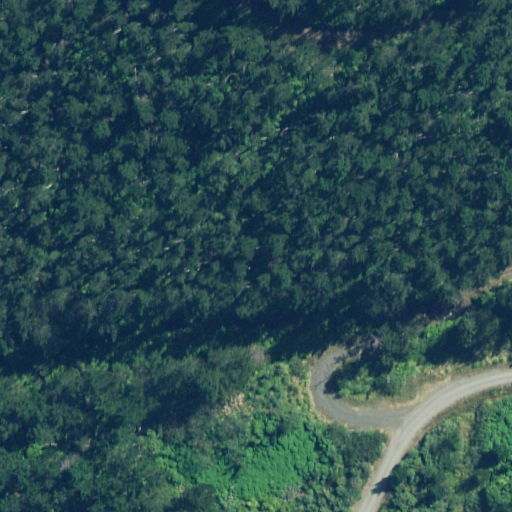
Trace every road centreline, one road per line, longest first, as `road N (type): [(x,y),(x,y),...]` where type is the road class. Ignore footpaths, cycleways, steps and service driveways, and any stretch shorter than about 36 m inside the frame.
road 1 (unknown): [(413,428),(321,429),(305,425),(296,404),(315,369),(393,330)]
road 2 (track): [(446,392),(403,440),(363,511)]
